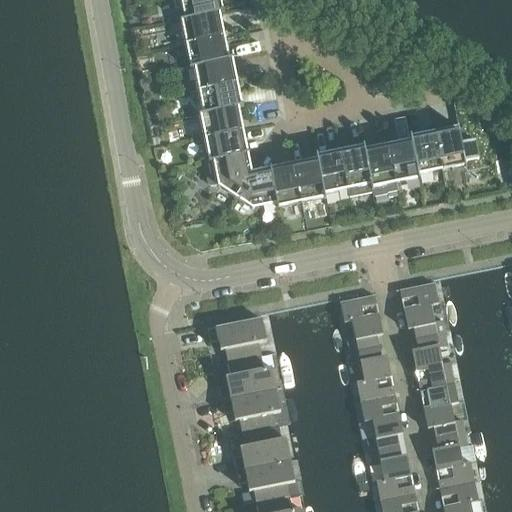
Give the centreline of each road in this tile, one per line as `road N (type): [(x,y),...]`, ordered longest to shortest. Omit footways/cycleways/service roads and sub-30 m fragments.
road 1 (unclassified): [(174,276),(142,236),(98,0)]
road 2 (residential): [(429,511),(380,248)]
road 3 (residential): [(196,511),(159,328),(174,276)]
road 4 (residential): [(277,44),(302,39),(366,80),(374,105),(295,125)]
road 5 (unclassified): [(380,248),(230,278),(174,276)]
road 6 (unclassified): [(511,221),(380,248)]
